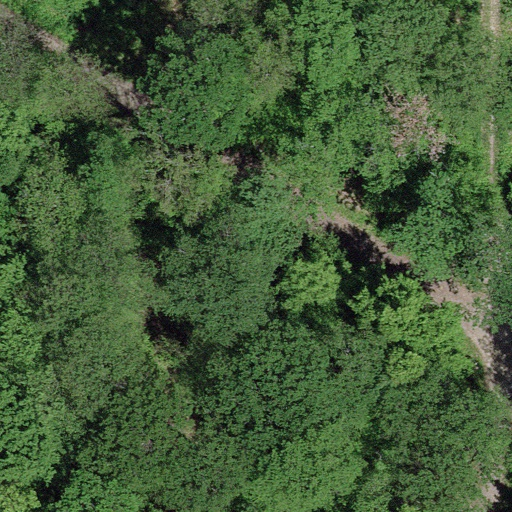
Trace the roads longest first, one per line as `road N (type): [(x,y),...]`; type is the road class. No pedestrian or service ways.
road 1 (track): [(0,27),(505,333)]
road 2 (track): [(489,0),(495,265),(505,333)]
road 3 (track): [(460,511),(503,398),(505,333),(511,332)]
